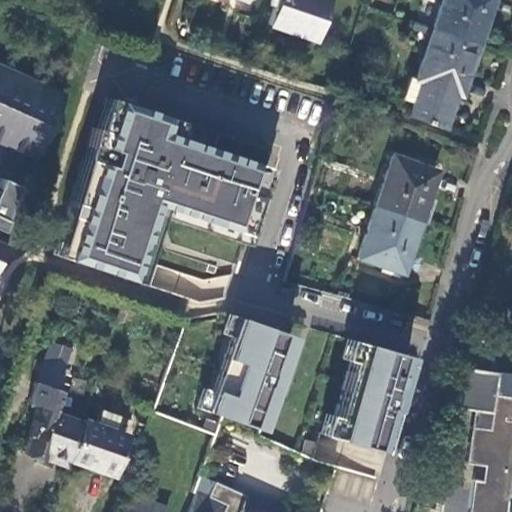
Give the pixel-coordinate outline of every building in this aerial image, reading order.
[(326,0),(273,0),(266,23),(314,39),(326,0)] [(490,0),(440,0),(430,28),(475,44),(490,0)] [(475,44),(430,28),(413,79),(418,81),(406,116),(442,129),(454,93),(458,94),(475,44)] [(0,65),(0,141),(36,158),(64,95),(0,65)] [(245,234),(268,167),(173,135),(159,131),(164,116),(106,96),(104,103),(113,107),(105,131),(95,128),(92,127),(84,158),(95,161),(80,204),(70,200),(66,215),(76,218),(62,257),(126,279),(151,203),(245,234)] [(113,107),(104,103),(95,128),(105,131),(113,107)] [(178,120),(164,116),(159,131),(173,135),(178,120)] [(434,172),(389,156),(371,206),(417,222),(434,172)] [(95,161),(84,158),(70,200),(80,204),(95,161)] [(0,264),(8,246),(0,242),(0,227),(4,219),(2,218),(17,185),(0,177),(0,264)] [(417,222),(371,206),(354,257),(399,273),(417,222)] [(76,218),(66,215),(53,254),(62,257),(76,218)] [(289,335),(236,317),(203,411),(221,417),(255,428),(269,391),(281,396),(287,378),(283,377),(287,365),(279,362),(289,335)] [(408,355),(355,340),(327,436),(380,450),(390,417),(397,419),(407,384),(400,382),(408,355)] [(46,341),(26,404),(36,407),(22,451),(64,465),(65,461),(79,421),(52,412),(59,392),(53,391),(67,348),(46,341)] [(511,370),(456,364),(451,407),(471,409),(476,409),(474,426),(469,426),(464,463),(479,465),(477,480),(470,479),(465,511),(501,511),(503,497),(511,498),(511,370)] [(65,461),(109,476),(123,433),(111,429),(116,416),(97,409),(93,423),(79,418),(79,421),(65,461)] [(377,477),(384,453),(307,434),(301,457),(377,477)] [(423,479),(444,483),(446,468),(426,465),(423,479)] [(420,484),(415,501),(425,505),(430,487),(420,484)] [(220,511),(224,504),(204,495),(194,490),(183,511),(220,511)] [(166,511),(168,502),(122,497),(120,511),(166,511)] [(501,511),(511,511),(511,498),(503,497),(501,511)]
